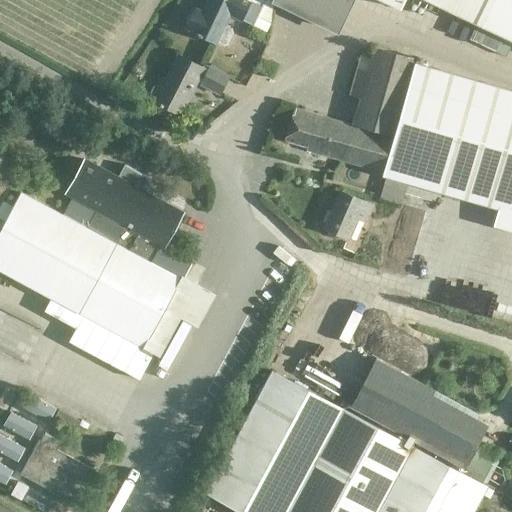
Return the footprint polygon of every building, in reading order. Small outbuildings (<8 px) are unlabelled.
[(188,24),(187,28),(194,31),(192,33),(217,45),(218,43),(222,45),(228,43),(232,34),(230,28),(226,26),(231,17),(242,22),(243,20),(252,25),(263,0),(207,0),(202,12),(196,8),(194,13),(190,15),(187,20),(188,24)] [(511,0),(272,0),(271,2),(337,33),(353,0),(379,0),(401,10),(406,0),(425,0),(455,14),(448,29),(505,56),(511,41),(511,0)] [(293,108),(284,141),(307,147),(306,151),(375,170),(378,171),(388,135),(393,136),(383,171),(477,197),(511,207),(511,90),(508,89),(415,63),(416,58),(374,46),(367,70),(357,67),(349,95),(357,97),(359,98),(351,124),(295,107),(294,109),(293,108)] [(153,87),(150,93),(152,97),(151,100),(181,116),(197,84),(219,96),(230,75),(207,64),(205,68),(177,54),(166,77),(163,76),(158,87),(153,87)] [(0,271),(48,297),(158,357),(195,288),(181,280),(182,278),(152,262),(161,245),(164,247),(182,213),(141,191),(148,179),(123,166),(117,178),(84,159),(66,193),(124,225),(114,242),(20,191),(0,228),(0,271)] [(323,228),(349,240),(357,220),(366,223),(374,205),(339,190),(323,228)] [(382,257),(372,254),(339,241),(332,263),(389,283),(393,271),(379,267),(382,257)] [(271,369),(205,493),(223,502),(241,511),(472,511),(485,489),(487,485),(271,369)] [(52,396),(98,418),(102,410),(56,387),(52,396)] [(56,450),(62,441),(46,432),(41,441),(39,440),(20,474),(77,504),(95,470),(56,450)]
